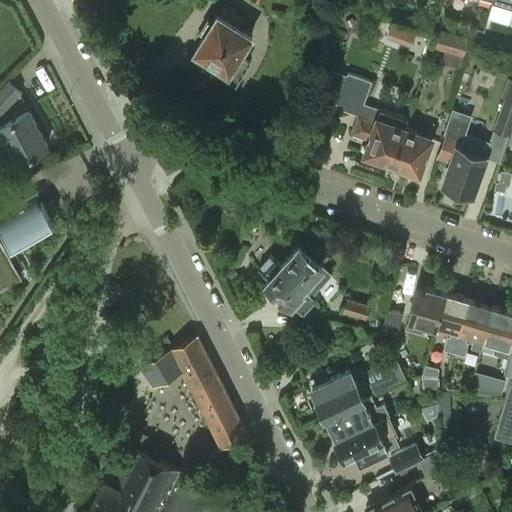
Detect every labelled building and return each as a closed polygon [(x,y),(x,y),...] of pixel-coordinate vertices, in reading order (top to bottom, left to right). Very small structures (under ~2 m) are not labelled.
[(511,0),(492,0),(491,4),(511,10),(510,15),(511,15),(511,0)] [(236,82),(250,60),(239,54),(252,34),(240,26),(245,17),(231,8),(225,18),(217,13),(194,50),(198,52),(198,56),(203,59),(207,58),(228,70),(225,75),(236,82)] [(394,18),(389,36),(414,43),(420,26),(394,18)] [(469,40),(439,31),(433,49),(443,52),(439,63),(460,69),(469,40)] [(363,152),(392,163),(405,127),(408,118),(365,102),(372,83),(347,74),(336,105),(358,113),(351,132),(368,138),(363,152)] [(0,158),(4,165),(16,159),(17,160),(48,143),(20,93),(24,90),(11,78),(0,90),(0,158)] [(500,160),(511,123),(511,79),(507,78),(500,97),(504,98),(485,155),(500,160)] [(444,136),(447,136),(440,154),(452,159),(444,181),(449,183),(450,186),(457,189),(460,187),(473,192),(485,156),(460,147),(471,115),(452,110),(444,136)] [(432,136),(405,127),(392,163),(419,173),(432,136)] [(496,181),(495,188),(505,189),(506,183),(509,184),(511,172),(501,170),(499,181),(496,181)] [(36,204),(32,196),(0,214),(0,285),(19,275),(0,241),(0,225),(11,244),(53,220),(42,201),(36,204)] [(303,310),(315,298),(311,294),(331,272),(298,243),(281,262),(272,254),(259,267),(268,275),(267,277),(303,310)] [(423,322),(437,326),(447,291),(429,286),(427,290),(418,288),(409,318),(407,328),(421,332),(423,322)] [(471,298),(447,291),(437,326),(453,331),(452,335),(449,334),(445,347),(456,350),(471,298)] [(342,310),(367,317),(371,303),(346,296),(342,310)] [(494,305),(471,298),(456,350),(466,353),(470,340),(467,340),(469,335),(474,337),(470,349),(480,352),(484,339),(494,305)] [(511,312),(511,310),(494,305),(484,339),(497,343),(494,352),(508,356),(511,347),(511,314),(511,312)] [(397,334),(403,311),(388,306),(382,330),(397,334)] [(153,384),(182,370),(220,446),(248,431),(197,330),(139,360),(153,384)] [(160,338),(164,345),(171,342),(168,335),(160,338)] [(326,416),(326,415),(371,394),(370,392),(405,375),(395,355),(394,355),(395,356),(376,365),(375,364),(360,372),(357,365),(349,368),(312,385),(317,397),(319,402),(316,403),(321,412),(324,411),(326,416)] [(425,364),(421,376),(423,376),(436,376),(438,368),(425,364)] [(475,390),(505,391),(505,372),(475,371),(475,390)] [(438,376),(436,376),(423,376),(421,376),(423,387),(437,386),(438,376)] [(511,380),(510,380),(494,433),(511,438),(511,380)] [(441,413),(452,414),(452,393),(441,393),(441,413)] [(326,415),(328,419),(327,422),(329,427),(332,428),(336,436),(337,437),(381,416),(389,413),(383,401),(376,404),(371,394),(326,415)] [(453,438),(452,414),(441,413),(441,438),(453,438)] [(382,419),(381,416),(337,437),(336,436),(336,437),(338,441),(335,442),(339,452),(342,450),(344,455),(350,453),(352,458),(357,456),(360,462),(387,449),(397,444),(393,435),(396,433),(388,416),(382,419)] [(421,457),(414,442),(390,454),(397,469),(421,457)] [(261,511),(262,511),(130,444),(110,483),(105,480),(90,509),(85,506),(82,511),(261,511)] [(441,447),(439,448),(419,458),(427,474),(449,463),(441,447)] [(419,511),(413,499),(418,497),(412,483),(366,506),(369,511),(419,511)]
